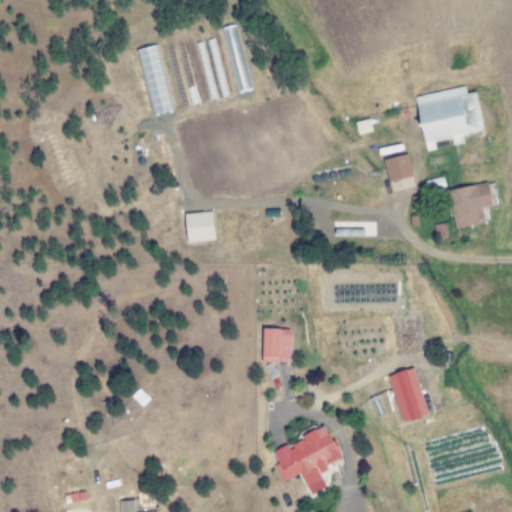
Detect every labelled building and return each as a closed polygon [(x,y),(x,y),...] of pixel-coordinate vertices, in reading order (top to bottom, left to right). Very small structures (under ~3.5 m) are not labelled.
[(220,27),(235,89),(251,85),(236,24),(220,27)] [(483,131),(475,91),(465,93),(464,86),(413,96),(424,151),(435,149),(434,142),(452,138),(453,144),(463,142),(462,135),(483,131)] [(372,131),(368,118),(354,122),(357,135),(372,131)] [(412,175),(406,153),(382,159),(388,181),(412,175)] [(447,190),(454,227),(484,221),(481,207),(491,205),(486,182),(447,190)] [(184,213),(185,241),(213,240),(212,211),(184,213)] [(261,362),(290,362),(291,328),(262,328),(261,362)] [(401,422),(427,414),(414,367),(387,374),(401,422)] [(309,494),(325,487),(319,472),(327,469),(325,464),(340,457),(326,426),(286,444),(287,444),(272,450),(277,463),(274,464),(281,481),(299,473),(309,494)] [(87,501),(86,491),(63,493),(64,503),(87,501)] [(157,511),(157,509),(136,510),(136,500),(119,501),(119,511),(157,511)]
